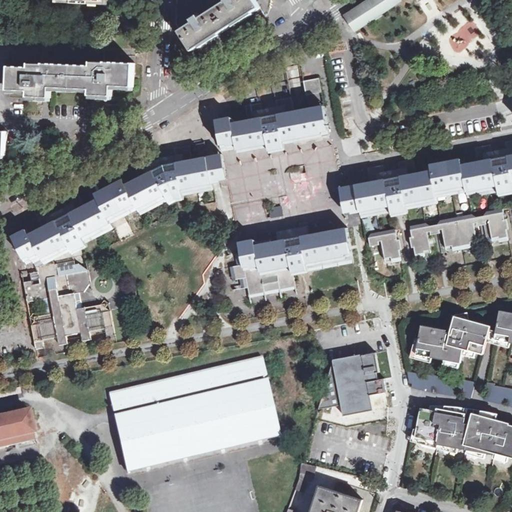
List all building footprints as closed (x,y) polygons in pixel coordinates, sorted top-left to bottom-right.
[(194,51),(260,7),(255,0),(223,0),(225,3),(201,18),(200,15),(193,19),(193,20),(191,21),(192,24),(181,31),(194,51)] [(92,90),(92,95),(101,95),(100,98),(109,99),(113,99),(113,96),(114,85),(134,86),(135,63),(107,62),(107,63),(93,62),(93,66),(45,63),(45,64),(31,63),(31,67),(11,66),(10,90),(30,91),(30,97),(47,98),(51,98),(52,88),(92,90)] [(262,67),(260,63),(251,69),(253,72),(262,67)] [(320,78),(304,81),(307,95),(322,92),(320,78)] [(294,112),(292,97),(276,100),(278,107),(263,110),(262,103),(246,106),(249,121),(257,119),(257,123),(250,124),(234,127),(233,121),(218,124),(223,151),(238,148),(239,152),(331,135),(326,110),(295,116),(288,117),(287,113),(294,112)] [(325,105),(294,112),(287,113),(288,117),(295,116),(326,110),(325,105)] [(249,121),(241,122),(232,117),(217,120),(218,124),(233,121),(234,127),(250,124),(257,123),(257,119),(249,121)] [(341,188),(345,211),(345,213),(352,211),(361,210),(361,212),(362,218),(371,216),(371,214),(383,212),(383,213),(392,211),(393,211),(394,216),(408,214),(407,208),(416,207),(416,206),(430,203),(430,205),(439,203),(438,197),(447,195),(446,194),(459,191),(459,193),(468,191),(469,198),(478,196),(478,194),(490,191),(491,193),(500,192),(501,196),(511,193),(511,140),(506,142),(507,148),(492,151),(491,144),(476,148),(479,166),(464,169),(463,164),(432,170),(433,175),(418,178),(414,160),(414,159),(399,162),(398,162),(399,168),(385,171),(384,165),(369,168),(368,168),(371,182),(377,181),(378,185),(357,190),(357,189),(356,185),(347,187),(341,188)] [(28,230),(28,229),(27,229),(13,236),(28,264),(33,261),(34,263),(42,259),(45,263),(45,264),(54,260),(53,258),(64,252),(64,254),(72,250),(74,254),(89,246),(87,243),(114,228),(111,223),(139,209),(142,214),(170,200),(171,203),(178,200),(185,199),(184,195),(214,189),(213,184),(209,161),(194,164),(193,161),(193,159),(190,145),(175,148),(174,148),(175,149),(175,151),(176,155),(176,156),(169,157),(163,158),(152,165),(151,164),(148,158),(148,157),(144,160),(141,161),(134,165),(136,169),(139,174),(141,178),(143,182),(142,182),(129,189),(126,183),(98,198),(101,203),(87,210),(85,205),(78,193),(64,201),(68,207),(55,214),(51,207),(37,214),(42,224),(44,227),(30,234),(28,230)] [(213,184),(222,182),(222,178),(228,177),(223,155),(193,161),(194,164),(209,161),(213,184)] [(85,205),(87,210),(101,203),(98,198),(126,183),(129,189),(142,182),(143,182),(141,178),(132,182),(123,178),(110,185),(95,193),(92,202),(85,205)] [(270,208),(271,217),(283,216),(281,207),(270,208)] [(447,250),(453,248),(454,251),(472,247),(472,245),(478,244),(474,223),(477,223),(478,226),(487,224),(486,221),(489,220),(493,241),(500,240),(500,242),(509,240),(507,229),(510,229),(507,218),(505,219),(503,209),(411,227),(413,237),(411,237),(413,247),(415,247),(417,258),(426,256),(426,254),(432,253),(428,232),(431,232),(431,235),(432,235),(440,233),(441,233),(440,230),(443,229),(447,250)] [(348,227),(310,235),(308,225),(308,222),(300,223),(301,228),(278,232),(280,241),(272,242),(271,239),(256,242),(256,245),(243,247),(241,248),(242,252),(237,254),(239,265),(232,267),(234,281),(242,279),(242,283),(253,281),(256,296),(268,293),(288,289),(287,280),(295,278),(294,273),(301,271),(302,271),(309,269),(308,266),(315,264),(316,269),(339,264),(339,261),(354,259),(348,227)] [(28,230),(30,234),(44,227),(42,224),(28,230)] [(402,260),(400,250),(402,250),(400,239),(398,240),(396,229),(369,235),(371,246),(379,245),(380,245),(379,241),(382,240),(383,245),(383,248),(386,261),(393,260),(393,262),(402,260)] [(256,242),(255,239),(242,242),(243,247),(256,245),(256,242)] [(33,325),(36,346),(45,345),(44,340),(59,337),(60,342),(68,340),(68,336),(83,333),(83,337),(92,336),(91,332),(106,329),(107,333),(115,331),(111,310),(102,304),(83,308),(80,293),(86,293),(92,283),(89,270),(80,264),(76,264),(75,260),(56,264),(54,260),(45,264),(37,268),(39,272),(41,284),(34,285),(33,281),(25,282),(28,303),(44,300),(47,315),(39,317),(33,325)] [(511,312),(501,311),(497,333),(495,340),(511,343),(511,312)] [(420,339),(417,355),(432,358),(462,363),(464,350),(484,355),(488,344),(490,332),(492,326),(463,318),(462,322),(455,320),(451,333),(447,332),(447,330),(422,326),(420,339)] [(511,343),(495,340),(497,333),(490,332),(488,344),(510,348),(511,343)] [(420,339),(416,338),(411,357),(431,362),(432,358),(417,355),(420,339)] [(330,361),(316,410),(342,405),(344,415),(374,410),(372,395),(388,391),(385,378),(379,379),(378,373),(380,372),(379,364),(376,352),(365,354),(363,355),(363,354),(330,361)] [(110,392),(129,473),(130,472),(130,470),(278,436),(279,438),(281,437),(262,357),(261,357),(261,359),(113,393),(113,392),(110,392)] [(430,374),(430,376),(408,371),(412,387),(434,392),(434,390),(438,391),(437,392),(459,396),(460,394),(463,394),(463,396),(472,397),(476,382),(454,378),(454,380),(448,379),(448,377),(430,374)] [(505,404),(506,402),(509,403),(508,405),(511,405),(511,388),(495,385),(496,383),(488,382),(484,399),(505,404)] [(416,437),(439,441),(438,444),(459,448),(496,455),(496,452),(511,454),(511,420),(511,419),(474,412),(473,414),(473,417),(467,416),(468,413),(437,408),(437,410),(422,407),(418,429),(416,437)] [(0,511),(0,448),(37,441),(30,411),(0,418),(0,511)] [(418,429),(415,429),(412,441),(458,453),(459,448),(438,444),(439,441),(416,437),(418,429)] [(317,466),(303,463),(302,463),(300,479),(296,489),(305,492),(308,481),(312,481),(317,466)] [(322,486),(313,511),(359,511),(364,500),(322,486)]
